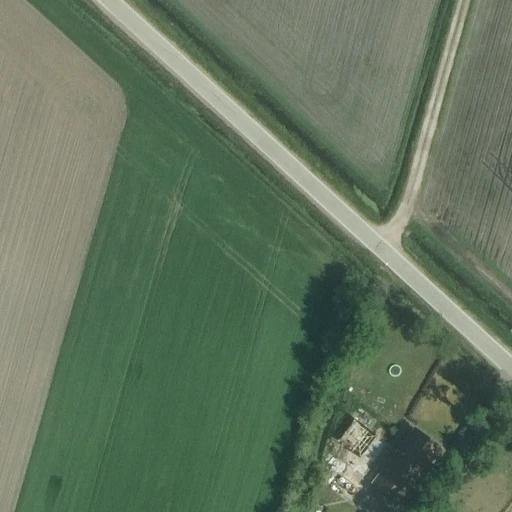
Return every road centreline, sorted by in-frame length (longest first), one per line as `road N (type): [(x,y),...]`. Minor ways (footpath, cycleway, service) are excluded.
road 1 (unclassified): [(511,366),(111,0)]
road 2 (track): [(381,247),(403,216),(466,0)]
